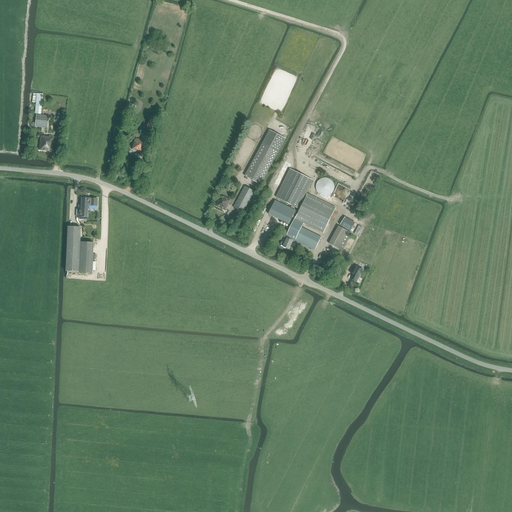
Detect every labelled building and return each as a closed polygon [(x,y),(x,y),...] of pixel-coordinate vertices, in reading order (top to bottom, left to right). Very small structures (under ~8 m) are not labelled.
[(35,126),(48,128),(49,116),(37,114),(35,126)] [(146,130),(152,131),(154,123),(148,121),(146,130)] [(255,189),(258,190),(286,138),(270,130),(245,176),(258,183),(255,189)] [(40,150),(43,150),(52,151),(53,138),(49,137),(41,136),(40,150)] [(137,151),(137,150),(143,151),(145,141),(135,139),(133,145),(132,150),(137,151)] [(277,198),(298,208),(305,193),(312,180),(291,169),(277,198)] [(318,193),(320,195),(322,197),(325,198),(328,197),(331,196),(333,195),(335,192),(335,189),(335,186),(334,184),(332,181),(330,180),(327,179),(324,179),(321,180),(319,182),(318,185),(317,187),(317,190),(318,193)] [(234,208),(243,213),(255,191),(245,186),(234,208)] [(293,218),(324,233),(336,208),(305,193),(298,208),(293,218)] [(216,206),(226,211),(231,200),(224,197),(220,196),(216,206)] [(79,219),(87,220),(88,206),(92,206),(92,198),(81,198),(81,210),(77,209),(76,217),(78,217),(79,219)] [(275,201),(269,214),(289,224),(296,211),(275,201)] [(284,246),(289,249),(293,241),(295,242),(295,240),(315,250),(322,237),(302,227),(304,223),(295,219),(291,226),(289,231),(286,230),(282,231),(282,233),(283,236),(287,238),(285,243),(283,242),(282,242),(281,243),(281,245),(284,246)] [(80,242),(81,227),(68,226),(66,271),(78,272),(92,273),(93,243),(80,242)] [(329,243),(342,251),(352,233),(339,226),(329,243)] [(351,279),(357,282),(361,273),(356,271),(358,267),(354,265),(351,272),(353,274),(351,279)]
